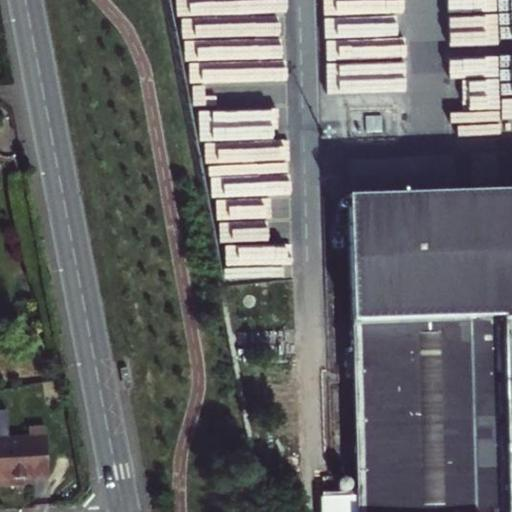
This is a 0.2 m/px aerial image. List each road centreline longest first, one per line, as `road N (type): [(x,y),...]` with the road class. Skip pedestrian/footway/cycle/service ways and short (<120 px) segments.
road 1 (secondary): [(122,511),(25,0)]
road 2 (unknown): [(483,118),(406,80),(392,40),(394,0)]
